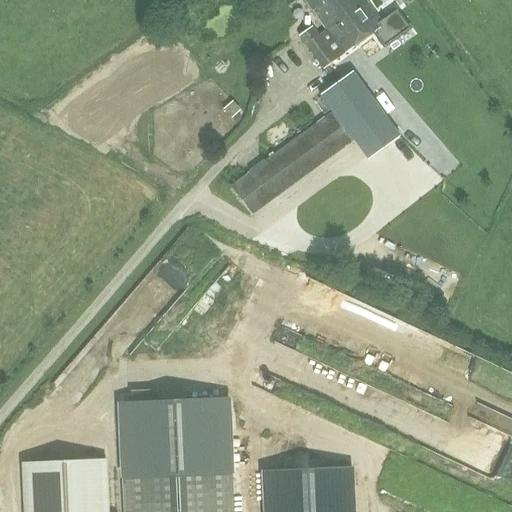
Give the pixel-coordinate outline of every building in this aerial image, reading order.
[(299,36),(324,69),(383,25),(364,0),(305,0),(326,29),(318,35),(312,26),(299,36)] [(352,72),(320,96),(332,112),(352,140),(367,161),(399,137),(352,72)] [(251,215),(352,140),(332,112),(230,187),(251,215)] [(315,355),(266,334),(258,354),(307,375),(315,355)] [(351,370),(350,372),(337,365),(327,384),(334,388),(334,389),(353,399),(365,377),(351,370)] [(127,511),(231,511),(230,473),(228,400),(155,403),(154,392),(133,393),(134,403),(124,404),(126,477),(127,511)] [(107,511),(106,461),(25,464),(26,511),(107,511)] [(351,511),(350,470),(315,471),(267,474),(268,511),(351,511)]
